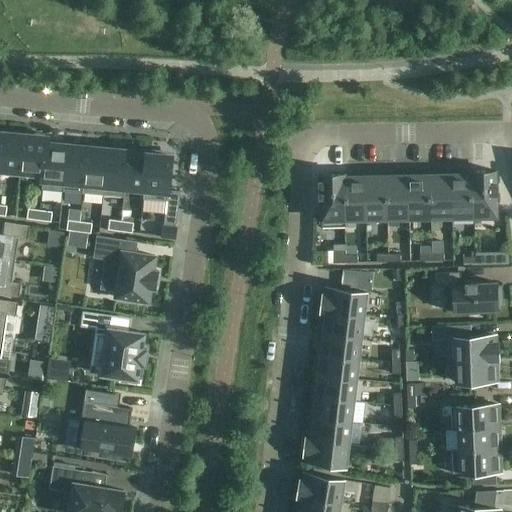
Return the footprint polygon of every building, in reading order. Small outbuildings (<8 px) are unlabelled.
[(0,169),(21,172),(24,135),(22,135),(22,133),(9,131),(9,134),(2,133),(0,149),(0,169)] [(43,180),(47,138),(44,137),(45,135),(32,134),(32,136),(24,135),(21,172),(43,174),(42,180),(43,180)] [(64,182),(67,143),(54,142),(54,145),(47,144),(48,138),(47,138),(43,180),(64,182)] [(83,193),(88,145),(87,145),(87,148),(80,147),(80,144),(67,143),(64,182),(83,184),(82,193),(83,193)] [(103,195),(108,147),(95,146),(95,149),(88,148),(88,145),(83,193),(103,195)] [(124,197),(128,149),(127,152),(120,151),(121,148),(108,147),(103,195),(124,197)] [(144,199),(149,151),(136,150),(135,152),(129,152),(129,149),(128,149),(124,197),(125,188),(144,190),(143,199),(144,199)] [(168,201),(172,156),(162,155),(162,152),(149,151),(144,199),(168,201)] [(474,217),(497,216),(496,194),(498,194),(498,183),(496,183),(496,171),(473,172),(474,217)] [(453,217),(474,217),(473,172),(472,172),(472,174),(452,174),(453,217)] [(322,227),(345,226),(344,174),(321,175),(321,186),(320,186),(320,197),(322,197),(322,227)] [(345,220),(366,219),(365,176),(345,177),(345,174),(344,174),(345,226),(346,226),(345,220)] [(431,218),(453,217),(452,174),(430,175),(431,218)] [(388,219),(410,218),(409,175),(387,176),(388,219)] [(410,218),(431,218),(430,175),(409,175),(410,218)] [(366,219),(388,219),(387,176),(365,176),(366,219)] [(39,220),(40,210),(28,209),(27,219),(39,220)] [(51,222),(52,212),(40,210),(39,220),(51,222)] [(79,232),(80,222),(68,220),(67,230),(79,232)] [(120,231),(121,221),(109,220),(108,230),(120,231)] [(132,233),(133,223),(121,221),(120,231),(132,233)] [(0,257),(16,260),(19,238),(28,240),(30,226),(5,222),(3,234),(0,233),(0,257)] [(91,233),(92,223),(80,222),(79,232),(91,233)] [(174,238),(176,228),(164,227),(162,237),(174,238)] [(115,298),(149,303),(151,288),(156,289),(158,272),(153,271),(156,257),(125,252),(126,241),(98,237),(95,257),(113,259),(112,266),(109,289),(117,290),(115,298)] [(346,262),(346,254),(346,250),(334,251),(334,263),(346,262)] [(389,262),(401,261),(400,253),(389,254),(389,262)] [(420,261),(432,261),(432,253),(420,253),(420,261)] [(432,261),(444,261),(444,253),(432,253),(432,261)] [(346,262),(357,262),(357,254),(346,254),(346,262)] [(377,262),(389,262),(389,254),(377,254),(377,262)] [(12,282),(16,260),(0,257),(0,294),(19,297),(21,284),(12,282)] [(463,265),(475,265),(475,257),(463,257),(463,265)] [(475,265),(487,265),(487,257),(475,257),(475,265)] [(397,281),(405,281),(405,268),(396,269),(397,281)] [(502,305),(501,287),(497,287),(497,283),(477,284),(477,282),(466,282),(466,284),(461,284),(460,272),(435,273),(436,286),(447,285),(448,311),(498,309),(497,305),(502,305)] [(322,310),(363,315),(366,293),(327,288),(326,295),(324,295),(322,310)] [(0,336),(4,337),(7,315),(16,316),(18,302),(0,299),(0,336)] [(322,332),(361,337),(363,315),(322,310),(322,311),(324,312),(322,332)] [(144,365),(145,365),(147,350),(142,349),(145,334),(117,330),(119,317),(84,312),(82,326),(109,330),(102,374),(120,377),(120,382),(141,385),(144,365)] [(397,327),(405,327),(405,315),(397,315),(397,327)] [(81,344),(79,325),(65,326),(68,346),(81,344)] [(319,353),(358,358),(361,337),(322,332),(319,353)] [(0,358),(0,336),(4,337),(0,336),(0,372),(7,374),(9,360),(0,358)] [(384,349),(385,338),(366,336),(365,347),(384,349)] [(449,360),(498,358),(498,343),(495,343),(495,336),(449,338),(449,360)] [(392,362),(400,362),(399,350),(391,350),(392,362)] [(405,362),(414,362),(413,350),(405,350),(405,362)] [(316,375),(355,379),(358,358),(319,353),(316,375)] [(457,383),(497,381),(496,359),(498,359),(498,358),(449,360),(449,361),(457,361),(457,383)] [(47,376),(67,380),(70,365),(50,362),(47,376)] [(392,374),(400,374),(400,362),(392,362),(392,374)] [(314,396),(353,401),(355,379),(316,375),(314,396)] [(407,396),(415,396),(414,384),(406,384),(407,396)] [(393,406),(401,405),(401,393),(393,394),(393,406)] [(311,418),(350,422),(353,401),(314,396),(311,418)] [(407,408),(415,408),(415,396),(407,396),(407,408)] [(125,455),(131,456),(135,427),(127,426),(129,410),(132,410),(132,409),(84,401),(81,420),(86,421),(82,448),(110,452),(110,454),(125,457),(125,455)] [(394,418),(402,417),(401,405),(393,406),(394,418)] [(459,429),(498,427),(498,405),(451,406),(452,428),(459,428),(459,429)] [(307,439),(348,444),(350,422),(311,418),(309,438),(307,438),(307,439)] [(26,421),(25,429),(35,431),(36,422),(26,421)] [(460,450),(499,449),(498,427),(459,429),(460,450)] [(395,449),(403,449),(403,437),(395,437),(395,449)] [(306,462),(345,466),(348,444),(307,439),(305,454),(307,455),(306,462)] [(409,453),(417,452),(417,440),(409,441),(409,453)] [(419,446),(418,471),(441,472),(442,447),(419,446)] [(395,461),(404,461),(403,449),(395,449),(395,461)] [(454,473),(500,471),(499,449),(460,450),(460,451),(453,452),(454,473)] [(409,465),(418,464),(417,452),(409,453),(409,465)] [(69,511),(115,511),(116,510),(121,510),(124,492),(81,484),(83,471),(53,466),(49,489),(73,493),(69,511)] [(299,495),(340,502),(343,480),(305,474),(303,481),(301,480),(299,495)] [(298,511),(337,511),(340,502),(299,495),(298,497),(301,497),(298,511)] [(370,511),(378,511),(380,502),(372,501),(370,511)] [(378,511),(386,511),(388,503),(380,502),(378,511)]
